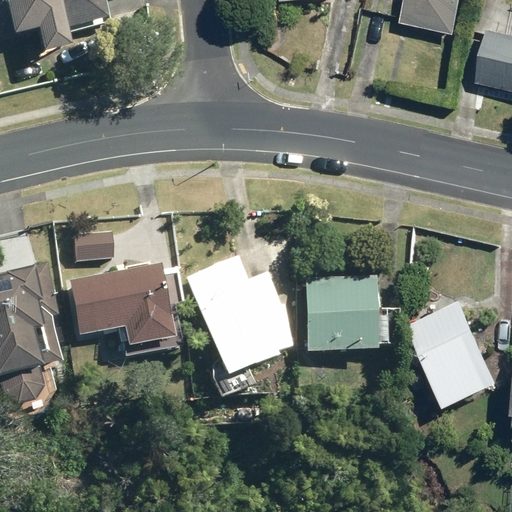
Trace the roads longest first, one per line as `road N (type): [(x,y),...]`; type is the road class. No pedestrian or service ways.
road 1 (tertiary): [(511,176),(304,132),(211,128)]
road 2 (tertiary): [(211,128),(0,162)]
road 3 (residential): [(211,128),(201,0)]
